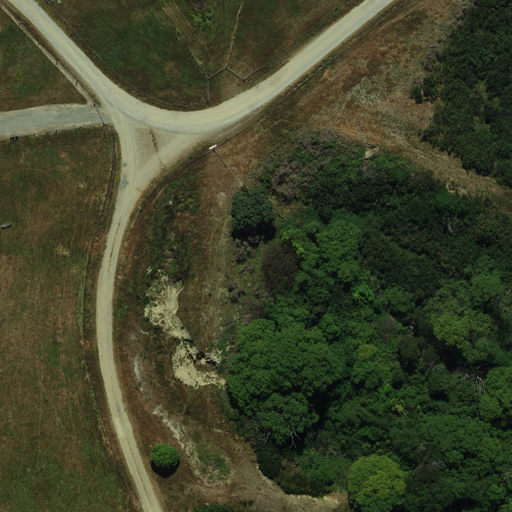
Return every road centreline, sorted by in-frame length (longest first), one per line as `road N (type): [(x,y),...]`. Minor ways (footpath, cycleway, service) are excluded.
road 1 (track): [(27,0),(172,148),(137,190),(123,298),(144,427),(169,511)]
road 2 (track): [(172,148),(259,100),(392,0)]
